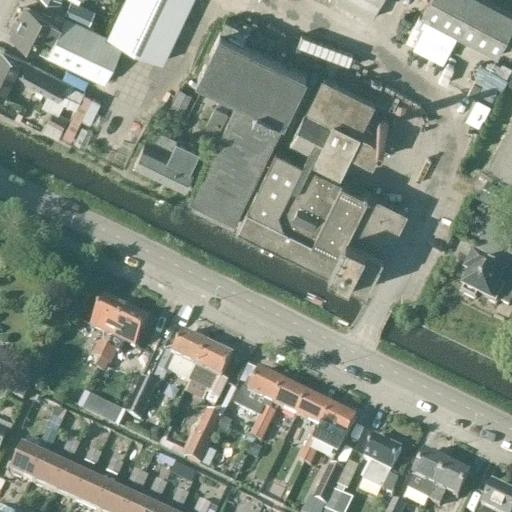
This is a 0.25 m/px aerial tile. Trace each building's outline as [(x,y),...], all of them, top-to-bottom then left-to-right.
[(124,0),(108,35),(90,26),(66,16),(66,17),(63,23),(26,6),(13,35),(106,80),(124,42),(163,60),(191,0),(124,0)] [(74,0),(71,0),(66,16),(90,26),(96,11),(74,0)] [(360,0),(377,9),(381,0),(360,0)] [(511,30),(511,13),(485,0),(429,0),(421,15),(408,40),(409,41),(409,42),(415,46),(411,54),(434,66),(438,57),(441,59),(455,33),(498,56),(511,30)] [(221,30),(198,77),(244,99),(194,200),(236,221),(308,73),(221,30)] [(14,77),(23,61),(3,50),(0,55),(0,96),(4,99),(14,77)] [(41,131),(56,139),(58,140),(67,119),(59,114),(64,104),(75,110),(83,92),(23,61),(14,77),(48,94),(42,106),(52,111),(41,131)] [(60,63),(54,74),(69,82),(75,70),(60,63)] [(324,75),(290,143),(307,151),(303,159),(305,160),(309,162),(314,154),(341,168),(347,156),(369,168),(382,141),(360,130),(375,100),(324,75)] [(192,94),(180,88),(171,106),(183,111),(192,94)] [(215,105),(206,125),(223,133),(232,114),(215,105)] [(134,166),(158,178),(179,139),(159,130),(152,144),(144,141),(134,166)] [(200,148),(179,139),(158,178),(183,190),(196,165),(193,163),(200,148)] [(343,179),(309,162),(305,160),(303,159),(277,146),(239,224),(287,248),(368,288),(406,210),(369,192),(343,178),(343,179)] [(511,220),(511,201),(488,189),(480,204),(511,220)] [(0,246),(0,262),(8,266),(15,252),(0,246)] [(470,278),(463,293),(464,294),(463,296),(475,303),(478,297),(495,306),(498,303),(509,308),(511,303),(511,290),(511,287),(511,254),(510,254),(503,269),(497,266),(494,272),(473,262),(466,275),(470,278)] [(104,299),(90,328),(112,339),(126,309),(104,299)] [(113,339),(108,349),(116,353),(118,354),(123,344),(134,349),(148,320),(126,309),(112,339),(113,339)] [(171,375),(173,376),(189,384),(206,348),(181,336),(171,357),(166,355),(158,372),(169,378),(171,375)] [(99,345),(92,359),(101,363),(108,349),(99,345)] [(232,360),(206,348),(189,384),(207,393),(206,395),(218,401),(226,384),(221,381),(232,360)] [(108,349),(101,363),(110,367),(116,353),(108,349)] [(242,391),(234,408),(259,420),(264,410),(270,412),(272,407),(283,385),(258,373),(248,394),(242,391)] [(19,374),(9,394),(22,401),(32,380),(19,374)] [(142,379),(125,415),(141,423),(158,388),(142,379)] [(307,397),(283,385),(272,407),(297,419),(307,397)] [(332,409),(307,397),(297,419),(320,430),(321,431),(332,409)] [(115,426),(121,414),(88,398),(82,410),(115,426)] [(321,431),(318,436),(323,439),(319,448),(338,458),(345,443),(346,444),(357,421),(332,409),(321,431)] [(269,431),(276,416),(270,412),(264,410),(259,420),(258,423),(264,425),(263,428),(269,431)] [(222,420),(208,413),(187,460),(200,466),(222,420)] [(262,445),(269,431),(263,428),(264,425),(258,423),(250,439),(262,445)] [(0,451),(8,433),(0,429),(0,451)] [(48,461),(58,437),(47,432),(36,456),(23,449),(11,475),(33,485),(45,459),(48,461)] [(314,434),(307,447),(312,449),(311,452),(316,454),(319,448),(323,439),(318,436),(314,434)] [(374,440),(363,461),(372,465),(364,482),(371,486),(371,487),(383,492),(392,474),(402,454),(374,440)] [(74,459),(80,447),(69,442),(64,454),(74,459)] [(307,447),(300,463),(309,468),(316,454),(311,452),(312,449),(307,447)] [(91,452),(80,476),(89,480),(100,456),(91,452)] [(409,494),(429,503),(447,466),(425,455),(414,480),(416,480),(409,494)] [(55,495),(67,470),(48,461),(45,459),(33,485),(55,495)] [(112,491),(124,467),(113,462),(103,486),(89,480),(77,506),(90,511),(100,511),(111,490),(112,491)] [(332,465),(314,501),(326,507),(344,471),(332,465)] [(447,466),(429,503),(440,509),(446,495),(458,501),(469,477),(447,466)] [(89,480),(67,470),(55,495),(77,506),(89,480)] [(135,472),(127,487),(140,494),(148,479),(135,472)] [(156,482),(150,495),(162,501),(168,487),(156,482)] [(511,511),(511,497),(492,488),(481,510),(482,510),(480,511),(511,511)] [(127,511),(133,500),(112,491),(111,490),(100,511),(127,511)] [(178,492),(172,506),(183,511),(189,497),(178,492)] [(347,511),(352,503),(338,495),(328,511),(347,511)] [(154,511),(155,510),(133,500),(127,511),(154,511)] [(200,502),(194,511),(209,511),(211,507),(200,502)] [(403,511),(406,508),(393,502),(388,511),(403,511)]
